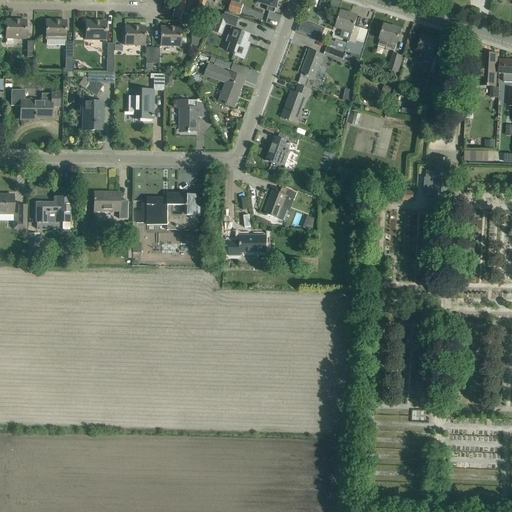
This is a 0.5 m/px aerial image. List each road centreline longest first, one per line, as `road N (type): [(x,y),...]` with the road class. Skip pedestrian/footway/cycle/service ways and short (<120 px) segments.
road 1 (residential): [(0,158),(235,161),(296,0)]
road 2 (residential): [(151,8),(0,3)]
road 3 (tertiary): [(511,40),(384,3)]
